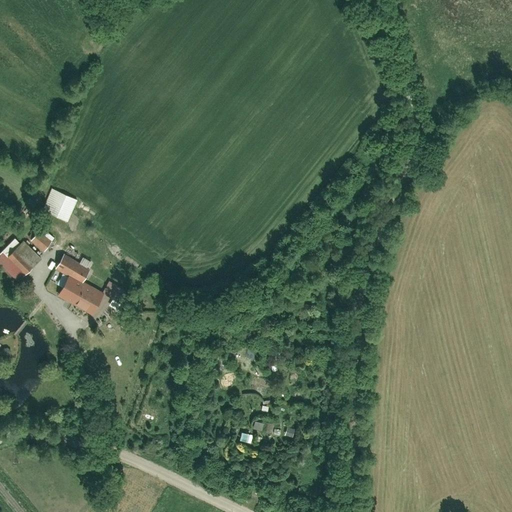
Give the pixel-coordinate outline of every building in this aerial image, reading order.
[(451,92),(443,102),(458,112),(465,101),(451,92)] [(53,218),(66,223),(75,203),(62,197),(53,218)] [(38,231),(29,242),(43,253),(52,242),(38,231)] [(21,239),(13,249),(31,265),(40,255),(21,239)] [(13,253),(0,267),(0,269),(16,284),(30,269),(13,253)] [(88,270),(64,257),(57,269),(81,282),(88,270)] [(54,271),(44,288),(91,314),(101,296),(54,271)] [(119,290),(109,307),(119,313),(129,296),(119,290)] [(2,350),(0,353),(0,354),(1,359),(6,360),(9,358),(10,354),(7,350),(2,350)] [(254,419),(252,427),(261,429),(263,422),(254,419)] [(287,425),(283,433),(291,436),(294,429),(287,425)] [(241,431),(238,438),(250,442),(252,434),(241,431)]
